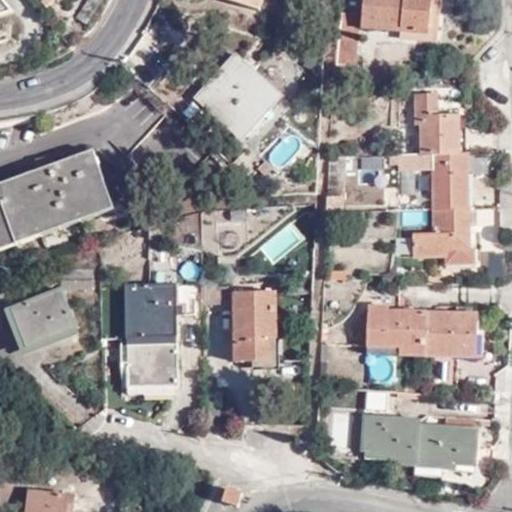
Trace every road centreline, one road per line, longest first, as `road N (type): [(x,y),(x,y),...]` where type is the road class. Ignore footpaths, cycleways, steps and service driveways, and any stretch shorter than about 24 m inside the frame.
road 1 (residential): [(246,511),(310,493),(418,511)]
road 2 (residential): [(125,0),(76,68),(0,95)]
